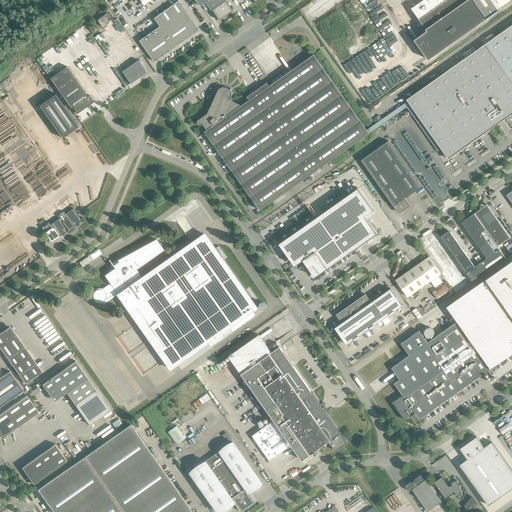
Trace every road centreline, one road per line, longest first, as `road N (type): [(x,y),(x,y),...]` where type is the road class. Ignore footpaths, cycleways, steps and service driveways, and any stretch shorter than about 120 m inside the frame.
road 1 (unclassified): [(304,312),(511,168)]
road 2 (unclassified): [(134,144),(206,176),(304,312)]
road 3 (unclassified): [(0,304),(94,235),(134,144)]
road 4 (unclassified): [(134,144),(162,88),(287,0)]
road 5 (unclassified): [(380,460),(378,420),(304,312)]
road 6 (unclassified): [(380,460),(421,456),(511,392)]
